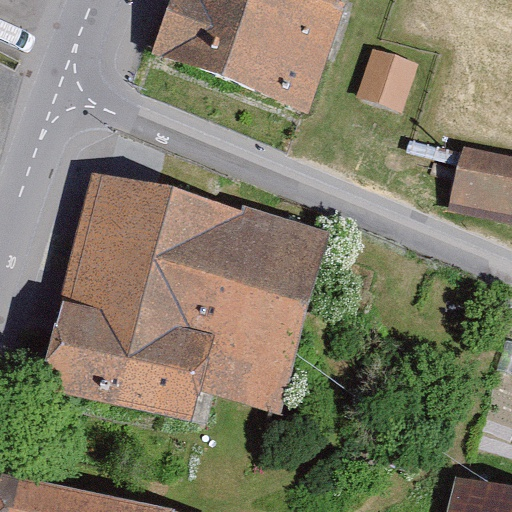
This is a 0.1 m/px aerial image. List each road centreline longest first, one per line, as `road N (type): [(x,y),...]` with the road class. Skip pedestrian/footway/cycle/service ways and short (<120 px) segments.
road 1 (residential): [(511,277),(62,87)]
road 2 (residential): [(62,87),(0,261)]
